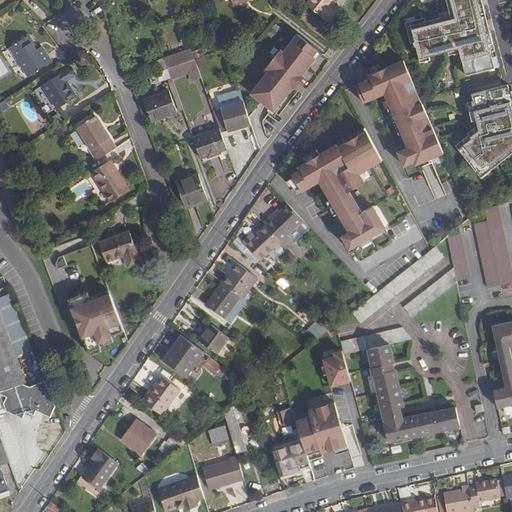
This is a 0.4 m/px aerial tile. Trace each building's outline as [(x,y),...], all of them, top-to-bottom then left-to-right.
[(310,0),(306,5),(328,22),(337,12),(330,6),(334,0),(310,0)] [(466,76),(499,68),(481,0),(447,0),(451,15),(412,26),(420,58),(458,48),(466,76)] [(268,69),(249,92),(266,105),(274,111),(292,87),(294,89),(305,76),(303,74),(316,57),(313,55),(318,49),(296,32),(283,49),(281,47),(265,67),(268,69)] [(51,61),(42,47),(37,49),(28,36),(11,47),(29,75),(51,61)] [(191,48),(164,58),(168,68),(169,70),(195,61),(191,48)] [(200,48),(193,51),(195,58),(202,56),(200,48)] [(254,48),(249,54),(254,58),(258,52),(254,48)] [(164,58),(155,60),(159,71),(168,68),(164,58)] [(354,83),(362,103),(366,101),(384,93),(406,146),(396,150),(403,165),(412,161),(414,164),(444,151),(433,126),(423,130),(422,127),(424,126),(421,118),(428,115),(410,73),(403,58),(385,65),(386,66),(370,73),(369,72),(368,73),(369,77),(354,83)] [(195,61),(169,70),(171,78),(172,80),(188,74),(191,81),(201,78),(195,61)] [(76,74),(71,67),(43,86),(57,109),(77,96),(67,80),(76,74)] [(148,75),(152,84),(168,79),(171,78),(169,70),(168,68),(159,71),(148,75)] [(235,79),(226,82),(229,92),(238,89),(235,79)] [(457,144),(482,177),(511,153),(511,91),(510,83),(471,93),(478,125),(457,144)] [(152,122),(178,112),(169,90),(144,100),(152,122)] [(219,105),(233,102),(231,92),(217,95),(219,105)] [(220,129),(222,135),(252,124),(244,102),(214,112),(220,129)] [(92,149),(91,150),(97,159),(115,148),(95,116),(78,128),(92,149)] [(220,129),(193,138),(201,158),(227,149),(222,135),(220,129)] [(299,168),(291,173),(301,190),(318,180),(348,230),(341,235),(349,248),(386,226),(373,203),(361,209),(349,189),(363,181),(359,173),(383,158),(365,129),(337,145),(336,142),(319,152),(320,153),(305,162),(305,161),(298,165),(299,168)] [(0,177),(11,173),(0,145),(0,177)] [(130,189),(111,160),(91,172),(110,201),(130,189)] [(187,208),(209,200),(199,173),(177,181),(187,208)] [(0,180),(0,184),(18,230),(20,229),(30,226),(23,206),(12,176),(0,180)] [(272,216),(265,223),(266,224),(280,239),(302,218),(292,208),(288,204),(274,218),(272,216)] [(511,282),(511,264),(499,205),(485,208),(488,221),(475,224),(488,287),(511,282)] [(251,250),(261,260),(281,241),(280,239),(266,224),(255,235),(253,233),(243,242),(251,250)] [(453,233),(449,236),(456,268),(459,283),(472,280),(461,226),(453,233)] [(142,263),(129,231),(100,242),(107,261),(125,255),(130,268),(142,263)] [(437,245),(390,282),(380,290),(352,312),(361,323),(445,256),(437,245)] [(64,254),(54,257),(58,267),(68,264),(64,254)] [(258,277),(238,263),(223,283),(241,296),(243,297),(258,277)] [(405,307),(414,317),(459,283),(456,268),(405,307)] [(207,305),(225,318),(240,297),(241,296),(223,283),(207,305)] [(88,291),(68,298),(88,351),(101,346),(100,341),(112,337),(112,334),(124,329),(110,292),(91,299),(88,291)] [(0,400),(2,406),(4,405),(7,412),(22,419),(26,412),(35,416),(36,411),(51,418),(55,408),(45,383),(30,388),(24,386),(28,384),(17,357),(32,351),(10,295),(2,298),(0,298),(0,400)] [(240,297),(225,318),(231,322),(246,301),(240,297)] [(354,308),(361,301),(356,297),(349,304),(354,308)] [(500,333),(499,334),(502,353),(511,351),(511,338),(511,332),(511,331),(511,314),(497,317),(500,333)] [(319,320),(307,331),(316,341),(330,329),(319,320)] [(229,337),(212,325),(200,340),(217,353),(229,337)] [(405,328),(393,331),(343,343),(345,350),(346,356),(370,350),(374,368),(372,369),(374,376),(375,376),(385,419),(390,442),(461,427),(457,408),(438,412),(439,414),(432,415),(432,413),(397,420),(394,410),(404,408),(396,371),(384,373),(382,366),(394,364),(390,345),(414,339),(405,328)] [(164,361),(186,377),(205,351),(183,335),(164,361)] [(229,337),(217,353),(223,357),(235,342),(229,337)] [(346,356),(345,350),(336,353),(337,356),(326,360),(328,366),(325,367),(327,375),(330,374),(334,386),(353,381),(346,356)] [(511,351),(502,353),(503,361),(511,358),(511,351)] [(215,374),(222,367),(211,358),(204,365),(215,374)] [(511,358),(503,361),(506,375),(506,380),(494,383),(498,400),(511,398),(511,358)] [(161,377),(157,383),(158,385),(152,393),(145,403),(162,415),(180,390),(161,377)] [(303,439),(307,453),(334,445),(334,448),(348,444),(347,441),(344,428),(336,403),(323,406),(324,413),(297,421),(303,439)] [(475,406),(477,413),(484,411),(482,404),(475,406)] [(231,407),(225,412),(237,454),(248,451),(234,405),(231,407)] [(295,421),(291,410),(282,412),(286,424),(295,421)] [(156,435),(137,421),(123,440),(142,454),(156,435)] [(509,426),(502,427),(504,435),(511,433),(509,426)] [(230,442),(225,427),(209,431),(214,447),(230,442)] [(165,441),(161,447),(171,454),(188,442),(174,432),(167,442),(165,441)] [(283,449),(274,451),(280,472),(310,463),(303,439),(291,442),(292,446),(283,449)] [(230,442),(214,447),(215,451),(231,445),(230,442)] [(0,496),(9,493),(0,467),(9,463),(2,444),(0,444),(0,496)] [(98,449),(91,458),(95,462),(83,478),(99,490),(118,464),(98,449)] [(210,489),(245,479),(238,456),(231,459),(231,461),(204,468),(210,489)] [(311,467),(310,463),(280,472),(282,476),(311,467)] [(146,466),(138,469),(146,475),(150,472),(146,466)] [(511,476),(503,478),(506,500),(511,498),(511,476)] [(159,488),(166,511),(178,507),(178,509),(184,507),(184,508),(197,504),(190,481),(189,478),(159,488)] [(199,478),(190,481),(197,501),(205,499),(199,478)] [(469,490),(473,508),(480,507),(479,503),(500,499),(504,499),(502,483),(498,484),(497,482),(497,481),(476,484),(476,485),(469,487),(469,490)] [(444,494),(446,511),(473,511),(473,510),(473,508),(469,490),(469,487),(469,486),(462,487),(462,491),(444,494)] [(156,511),(152,499),(132,505),(133,511),(156,511)] [(410,502),(402,504),(403,511),(429,511),(427,501),(411,505),(410,502)] [(376,510),(368,511),(403,511),(402,504),(393,506),(392,503),(376,507),(376,510)]
